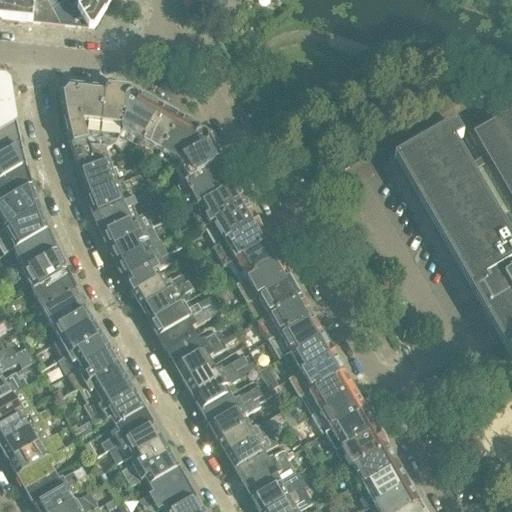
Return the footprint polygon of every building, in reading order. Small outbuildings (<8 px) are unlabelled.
[(0,0),(0,20),(32,24),(34,2),(19,0),(17,0),(14,3),(12,0),(0,0)] [(32,24),(59,27),(50,11),(43,0),(34,0),(34,2),(32,24)] [(43,0),(50,11),(59,6),(55,0),(43,0)] [(82,0),(86,6),(77,11),(77,12),(87,29),(88,30),(93,31),(113,0),(82,0)] [(194,7),(189,0),(188,0),(182,5),(186,12),(194,7)] [(214,7),(225,12),(225,10),(229,0),(217,0),(217,1),(214,7)] [(50,11),(59,27),(81,30),(73,14),(66,2),(59,6),(50,11)] [(0,135),(16,127),(9,86),(4,81),(0,81),(0,135)] [(63,121),(70,148),(86,144),(80,112),(82,108),(84,108),(86,90),(61,88),(58,90),(63,121)] [(104,92),(86,90),(84,108),(82,108),(80,112),(86,144),(92,143),(99,141),(104,92)] [(112,143),(115,146),(122,133),(126,95),(104,92),(99,141),(112,143)] [(137,150),(138,150),(160,112),(133,97),(132,98),(127,95),(126,95),(122,133),(115,146),(119,152),(124,143),(127,144),(130,139),(140,145),(137,150)] [(138,150),(157,161),(179,123),(160,112),(138,150)] [(394,160),(485,317),(511,363),(511,242),(497,217),(511,208),(511,116),(477,138),(488,157),(469,168),(455,143),(462,138),(454,125),(447,130),(446,129),(394,160)] [(177,165),(177,166),(184,159),(210,146),(205,138),(206,138),(179,123),(157,161),(158,161),(161,156),(177,165)] [(0,159),(21,148),(16,127),(0,135),(0,159)] [(75,167),(79,177),(109,165),(105,152),(93,151),(92,143),(86,144),(70,148),(75,167)] [(177,166),(188,184),(221,165),(210,146),(184,159),(177,166)] [(0,182),(25,168),(21,148),(0,159),(0,182)] [(115,162),(118,170),(130,165),(125,158),(115,162)] [(79,177),(86,199),(116,186),(109,165),(79,177)] [(189,214),(197,209),(234,188),(221,165),(188,184),(183,186),(184,187),(176,191),(177,192),(171,196),(170,194),(158,202),(161,207),(164,210),(176,204),(175,203),(181,200),(189,214)] [(0,207),(32,188),(25,168),(0,182),(0,207)] [(149,178),(145,184),(152,193),(157,187),(149,178)] [(91,212),(93,217),(132,200),(129,192),(127,194),(122,184),(116,186),(86,199),(91,212)] [(2,232),(3,232),(39,211),(32,188),(0,207),(0,219),(6,230),(2,232)] [(207,228),(208,229),(245,207),(241,200),(234,188),(197,209),(207,228)] [(95,223),(101,236),(137,219),(132,209),(136,208),(132,200),(93,217),(95,224),(95,223)] [(205,230),(216,249),(256,226),(245,207),(208,229),(207,228),(205,230)] [(12,253),(47,232),(39,211),(3,232),(14,251),(12,253)] [(165,213),(157,217),(162,225),(170,221),(165,213)] [(106,247),(108,252),(153,229),(150,221),(140,226),(137,219),(101,236),(106,247)] [(111,257),(117,268),(145,252),(142,245),(174,229),(170,221),(162,225),(153,229),(108,252),(111,258),(111,257)] [(223,269),(227,267),(267,245),(256,226),(216,249),(212,251),(223,269)] [(181,241),(183,243),(191,239),(186,231),(178,236),(181,241)] [(0,276),(0,285),(9,280),(21,273),(56,253),(47,232),(12,253),(19,265),(5,272),(6,273),(0,276)] [(121,277),(124,282),(167,257),(185,248),(183,243),(181,241),(175,245),(176,248),(166,253),(164,250),(149,258),(145,252),(117,268),(121,277)] [(227,267),(238,286),(278,263),(267,245),(227,267)] [(190,255),(193,261),(194,262),(202,257),(199,251),(190,255)] [(56,253),(21,273),(33,291),(30,293),(30,294),(65,274),(56,253)] [(124,282),(132,296),(160,280),(156,274),(171,265),(167,257),(124,282)] [(132,296),(141,311),(195,279),(202,275),(194,262),(193,261),(186,265),(190,272),(165,286),(161,279),(160,280),(132,296)] [(278,263),(238,286),(235,287),(246,306),(256,300),(289,281),(278,263)] [(30,294),(42,314),(76,294),(65,274),(30,294)] [(141,311),(149,326),(178,309),(174,303),(199,287),(195,279),(141,311)] [(246,306),(257,325),(262,323),(262,322),(267,319),(299,299),(289,281),(256,300),(246,306)] [(214,297),(215,298),(222,294),(216,284),(209,288),(214,297)] [(42,314),(52,332),(86,313),(76,294),(42,314)] [(179,310),(178,309),(149,326),(157,340),(219,305),(215,298),(214,297),(208,301),(191,310),(188,303),(183,306),(184,308),(179,310)] [(270,342),(278,338),(310,319),(299,299),(267,319),(262,322),(262,323),(257,325),(256,326),(267,344),(270,342)] [(11,305),(3,310),(7,317),(15,312),(11,305)] [(157,340),(166,356),(195,339),(191,331),(195,329),(224,313),(219,305),(157,340)] [(52,332),(59,344),(93,325),(86,313),(52,332)] [(278,338),(290,356),(321,338),(310,319),(278,338)] [(53,348),(62,362),(102,339),(93,325),(59,344),(53,348)] [(166,356),(175,370),(222,343),(218,335),(199,345),(195,339),(166,356)] [(175,370),(183,385),(212,368),(208,361),(227,350),(225,347),(238,339),(236,335),(222,343),(175,370)] [(293,379),(295,378),(332,356),(321,338),(290,356),(282,360),(293,379)] [(76,364),(80,371),(110,353),(102,339),(62,362),(40,374),(48,389),(56,385),(52,377),(76,364)] [(0,365),(10,359),(24,352),(21,346),(7,353),(6,351),(0,354),(0,365)] [(0,365),(0,385),(1,385),(0,382),(0,375),(17,365),(21,371),(33,365),(26,351),(24,352),(10,359),(0,365)] [(53,396),(57,404),(118,369),(110,353),(80,371),(84,377),(53,396)] [(302,387),(307,395),(342,376),(342,375),(343,375),(332,356),(295,378),(300,388),(302,387)] [(183,385),(191,399),(247,366),(243,359),(216,374),(212,368),(183,385)] [(191,399),(200,414),(229,397),(225,390),(245,378),(244,376),(256,369),(253,363),(252,363),(248,366),(247,366),(191,399)] [(93,394),(97,400),(127,383),(118,369),(57,404),(65,418),(72,414),(68,408),(93,394)] [(258,373),(269,392),(277,387),(266,369),(258,373)] [(309,409),(314,417),(353,394),(342,376),(307,395),(300,400),(306,411),(309,409)] [(277,387),(269,392),(272,397),(273,398),(294,386),(291,380),(277,387)] [(0,385),(0,404),(22,392),(27,389),(23,381),(5,391),(1,385),(0,385)] [(73,424),(77,431),(136,398),(127,383),(97,400),(101,408),(73,424)] [(0,404),(0,431),(34,412),(22,392),(0,404)] [(200,414),(208,428),(262,397),(259,392),(255,395),(253,392),(233,403),(229,397),(200,414)] [(208,428),(217,444),(247,427),(243,420),(260,409),(258,405),(272,397),(269,392),(262,397),(208,428)] [(322,438),(330,434),(364,413),(353,394),(314,417),(319,425),(316,427),(322,438)] [(74,433),(79,442),(110,423),(114,430),(144,413),(136,398),(77,431),(74,433)] [(0,431),(0,450),(0,451),(50,420),(45,412),(37,417),(34,412),(0,431)] [(153,428),(144,413),(114,430),(118,437),(101,447),(105,455),(153,428)] [(331,446),(336,455),(376,432),(375,431),(364,413),(330,434),(336,443),(331,446)] [(217,444),(226,459),(287,423),(282,415),(250,433),(247,427),(217,444)] [(226,459),(234,474),(264,457),(259,449),(277,439),(277,438),(291,430),(288,426),(287,423),(226,459)] [(0,451),(9,466),(37,448),(48,441),(44,434),(49,432),(44,424),(0,451)] [(153,428),(105,455),(109,463),(127,453),(131,460),(161,443),(153,428)] [(336,455),(347,474),(386,450),(376,432),(336,455)] [(37,448),(9,466),(17,480),(65,451),(56,436),(48,441),(37,448)] [(161,443),(131,460),(135,467),(117,477),(122,484),(169,456),(161,443)] [(234,474),(242,487),(290,460),(303,452),(300,446),(292,451),(291,454),(288,456),(286,452),(268,462),(264,457),(234,474)] [(17,480),(26,495),(55,478),(50,470),(77,455),(72,447),(17,480)] [(347,474),(357,492),(397,469),(386,451),(386,450),(347,474)] [(309,461),(313,468),(319,464),(325,460),(321,454),(309,461)] [(169,456),(122,484),(126,492),(144,482),(148,489),(178,472),(169,456)] [(99,478),(105,475),(97,460),(91,464),(99,478)] [(290,460),(242,487),(251,502),(280,486),(276,479),(294,468),(290,460)] [(364,511),(365,511),(373,507),(407,487),(397,469),(357,492),(363,502),(360,504),(364,511)] [(26,495),(34,509),(86,478),(81,470),(58,484),(55,478),(26,495)] [(135,507),(137,511),(143,511),(187,487),(178,472),(148,489),(152,496),(135,507)] [(105,475),(99,478),(108,492),(114,489),(105,475)] [(34,509),(35,511),(61,511),(71,506),(67,500),(90,486),(86,478),(34,509)] [(251,502),(256,511),(268,511),(306,489),(310,487),(307,482),(303,484),(302,482),(284,492),(280,486),(251,502)] [(161,511),(162,511),(161,511),(178,511),(195,502),(187,487),(143,511),(161,511)] [(407,511),(418,506),(407,487),(373,507),(376,511),(407,511)] [(268,511),(295,511),(293,508),(311,497),(306,489),(268,511)] [(108,493),(116,507),(121,504),(113,490),(108,493)] [(335,499),(337,503),(342,500),(350,496),(348,492),(335,499)] [(61,511),(93,511),(97,510),(89,496),(71,506),(61,511)] [(342,500),(337,503),(335,504),(339,511),(346,508),(342,500)] [(201,511),(195,502),(178,511),(201,511)]
